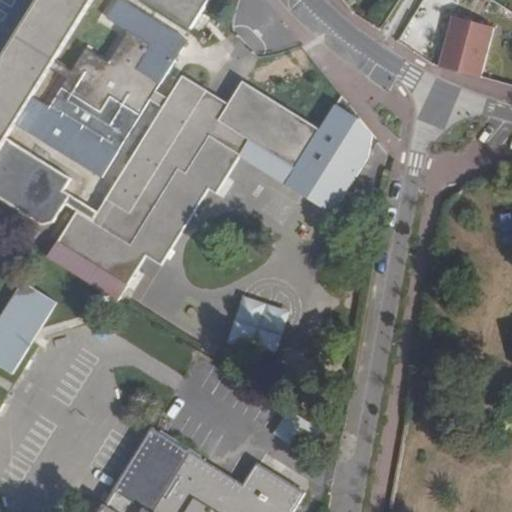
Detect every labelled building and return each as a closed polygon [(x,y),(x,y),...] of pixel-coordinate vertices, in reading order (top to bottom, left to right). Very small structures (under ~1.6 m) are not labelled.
[(0,199),(41,226),(52,224),(64,205),(77,213),(56,244),(126,289),(147,257),(162,266),(210,191),(217,196),(243,156),(235,151),(244,137),(252,142),(297,171),(319,134),(322,130),(243,81),(228,105),(224,112),(203,99),(208,91),(183,76),(168,100),(157,92),(160,85),(138,72),(153,47),(129,33),(110,63),(87,48),(73,70),(57,59),(93,0),(144,0),(193,30),(210,0),(39,0),(0,63),(0,199)] [(441,68),(482,78),(495,29),(454,18),(441,68)] [(203,99),(224,112),(228,105),(208,91),(203,99)] [(361,160),(319,134),(297,171),(293,177),(336,203),(361,160)] [(235,151),(243,156),(252,142),(244,137),(235,151)] [(26,284),(0,325),(0,367),(14,376),(58,305),(26,284)] [(281,359),(294,310),(245,297),(232,346),(281,359)] [(277,434),(301,450),(317,425),(292,410),(277,434)] [(294,511),(306,493),(258,463),(244,485),(153,428),(100,511),(294,511)]
